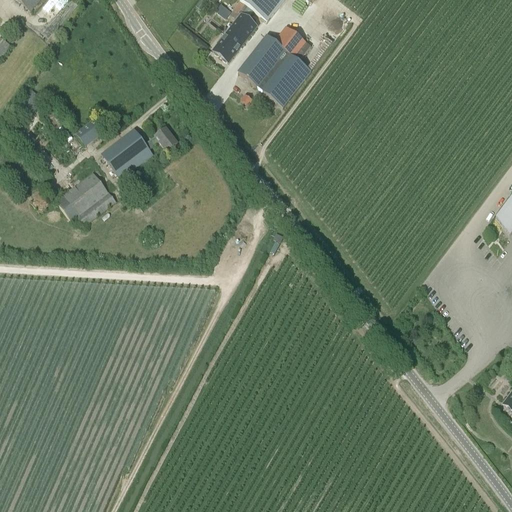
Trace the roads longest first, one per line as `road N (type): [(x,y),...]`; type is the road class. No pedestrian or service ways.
road 1 (tertiary): [(511,511),(118,0)]
road 2 (track): [(0,270),(230,284),(261,215),(274,204)]
road 3 (track): [(511,172),(464,249),(498,338),(430,404)]
road 4 (track): [(113,511),(230,284)]
